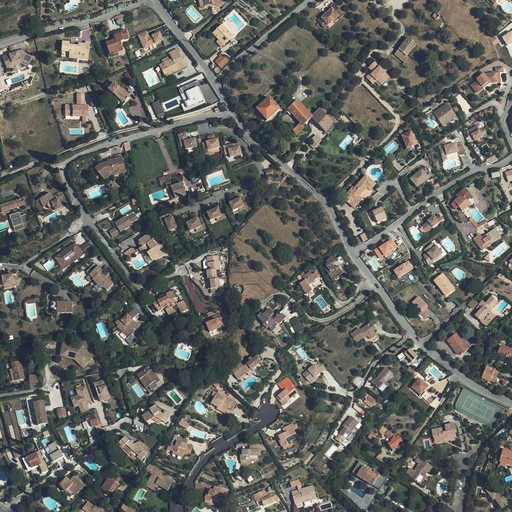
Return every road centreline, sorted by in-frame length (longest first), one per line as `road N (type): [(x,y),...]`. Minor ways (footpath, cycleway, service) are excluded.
road 1 (residential): [(234,111),(109,143),(63,165),(76,201),(137,287),(179,273)]
road 2 (residential): [(351,251),(424,348),(511,402)]
road 3 (residential): [(351,251),(437,191),(511,156)]
road 4 (residential): [(234,111),(325,204),(351,251)]
road 5 (residential): [(0,42),(153,1)]
road 6 (residential): [(3,511),(129,416)]
road 7 (unknown): [(375,285),(320,322),(279,294),(263,308)]
road 8 (residential): [(186,511),(208,463),(275,414)]
road 9 (residential): [(311,0),(215,81)]
